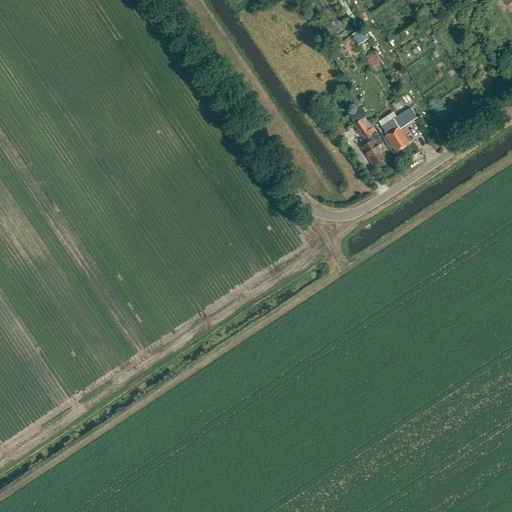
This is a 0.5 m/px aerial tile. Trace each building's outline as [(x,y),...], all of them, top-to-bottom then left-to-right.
[(359,44),(368,38),(362,28),(352,34),(359,44)] [(341,59),(347,52),(341,48),(335,54),(341,59)] [(364,56),(373,71),(381,66),(372,51),(364,56)] [(356,109),(348,114),(354,123),(362,119),(367,115),(366,112),(368,111),(353,87),(346,91),(356,109)] [(410,141),(401,128),(410,122),(403,112),(382,127),(388,135),(386,136),(396,151),(410,141)] [(383,142),(373,126),(369,129),(362,119),(354,123),(358,129),(357,130),(360,135),(362,134),(368,142),(361,146),(374,166),(385,158),(383,156),(385,154),(379,145),(383,142)] [(341,133),(346,130),(340,121),(335,123),(341,133)]
